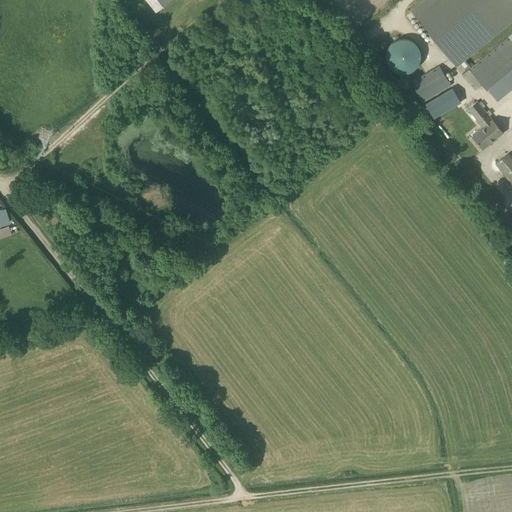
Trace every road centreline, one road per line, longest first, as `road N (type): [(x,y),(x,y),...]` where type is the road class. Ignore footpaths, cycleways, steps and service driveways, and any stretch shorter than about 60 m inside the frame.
road 1 (track): [(2,190),(243,498)]
road 2 (track): [(511,467),(243,498)]
road 3 (track): [(118,511),(243,498)]
